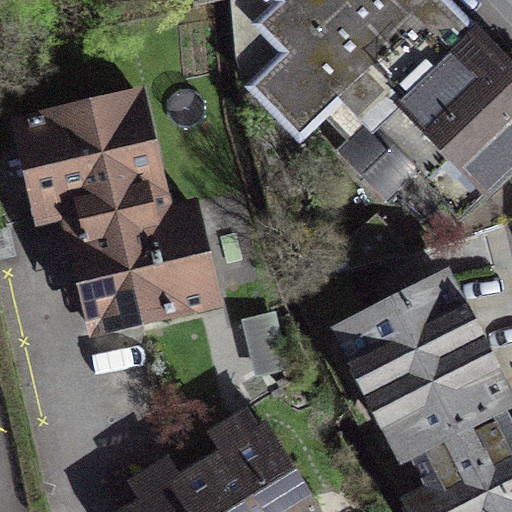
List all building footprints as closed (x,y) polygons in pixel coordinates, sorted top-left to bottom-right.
[(511,180),(511,68),(444,0),(234,0),(238,62),(250,92),(302,140),(325,120),(345,142),(338,153),(387,206),(398,195),(423,220),(444,202),(461,220),(481,200),(487,205),(511,180)] [(198,200),(174,206),(144,89),(11,124),(37,227),(62,221),(90,343),(226,310),(198,200)] [(511,511),(511,389),(450,271),(334,332),(416,497),(401,503),(405,511),(511,511)] [(275,313),(242,321),(255,376),(289,368),(275,313)] [(121,511),(322,511),(266,426),(258,430),(246,411),(209,434),(220,453),(181,476),(171,459),(126,485),(136,503),(121,511)]
